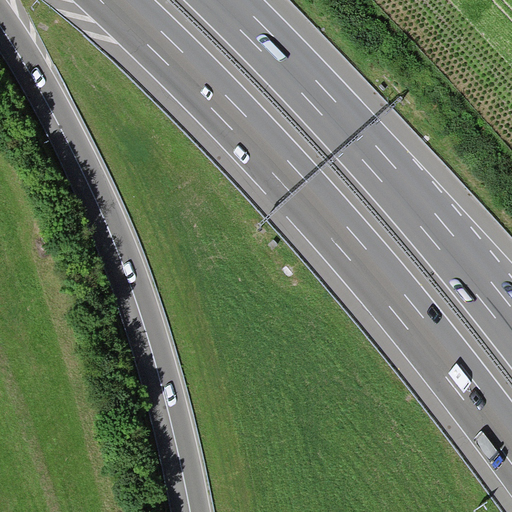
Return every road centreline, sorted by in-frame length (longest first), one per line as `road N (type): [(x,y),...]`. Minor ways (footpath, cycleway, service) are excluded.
road 1 (motorway): [(113,0),(340,233),(511,447)]
road 2 (motorway): [(0,6),(63,110),(125,241),(172,383),(201,511)]
road 3 (motorway): [(511,321),(336,115),(224,0)]
